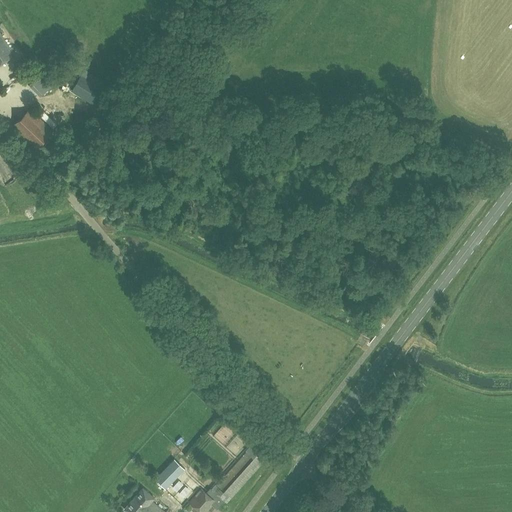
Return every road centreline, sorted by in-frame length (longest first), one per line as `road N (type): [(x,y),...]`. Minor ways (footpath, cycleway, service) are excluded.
road 1 (track): [(78,213),(140,165),(170,113),(287,101),(420,133)]
road 2 (secondary): [(303,465),(511,193)]
road 3 (unclassified): [(303,465),(78,213)]
road 4 (track): [(170,113),(252,0)]
